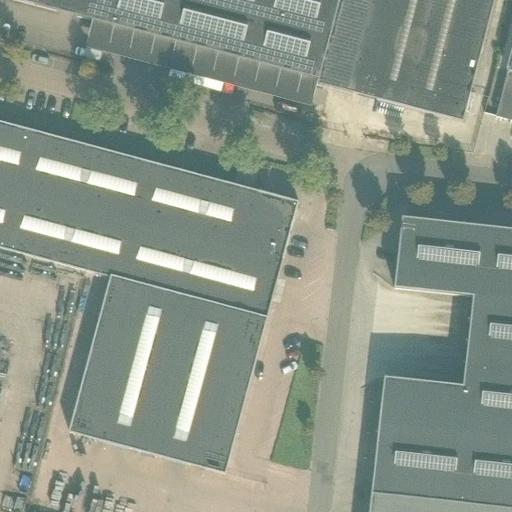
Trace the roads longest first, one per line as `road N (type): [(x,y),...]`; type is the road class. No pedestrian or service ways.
road 1 (unclassified): [(361,167),(0,69)]
road 2 (unclassified): [(319,511),(361,167)]
road 3 (unknown): [(270,511),(102,474)]
road 4 (unclassified): [(511,181),(361,167)]
